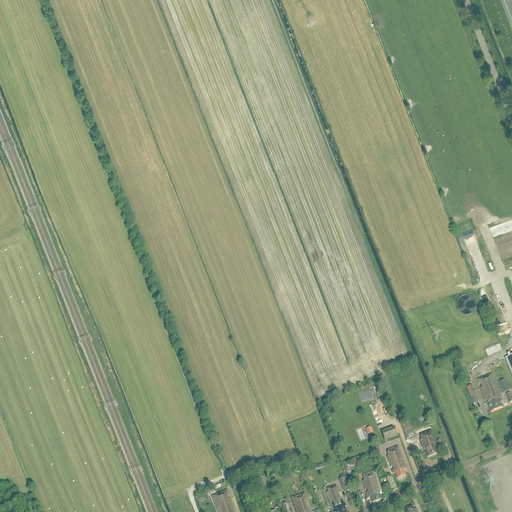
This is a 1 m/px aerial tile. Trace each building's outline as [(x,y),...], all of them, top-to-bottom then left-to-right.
[(461,225),(464,234),(473,231),(470,222),(461,225)] [(478,241),(468,246),(470,249),(480,244),(478,241)] [(474,299),(470,296),(464,296),(460,298),(456,302),(456,307),(458,312),(462,315),(467,316),(472,314),(475,309),(476,304),(474,299)] [(482,378),(477,380),(479,385),(481,384),(482,388),(480,388),(485,401),(487,400),(490,406),(489,406),(491,412),(503,408),(501,402),(502,401),(492,374),(487,376),(487,378),(483,380),(482,378)] [(499,383),(504,394),(509,391),(505,380),(499,383)] [(392,428),(380,432),(384,441),(396,436),(392,428)] [(421,439),(420,440),(422,448),(424,447),(428,458),(437,454),(435,448),(436,448),(430,431),(419,435),(421,439)] [(388,456),(386,457),(390,467),(392,466),(393,470),(391,470),(392,473),(394,473),(396,479),(405,475),(403,470),(405,469),(397,446),(386,450),(388,456)] [(362,481),(365,490),(366,489),(367,493),(366,494),(367,498),(370,498),(371,503),(381,500),(378,492),(381,491),(374,471),(362,475),(364,481),(362,481)] [(258,479),(264,494),(270,492),(264,477),(258,479)] [(250,482),(256,497),(262,495),(256,480),(250,482)] [(329,492),(326,493),(332,510),(333,509),(334,511),(336,511),(335,511),(346,511),(345,507),(346,506),(345,504),(343,504),(342,500),(343,500),(341,492),(339,492),(336,485),(328,489),(329,492)] [(228,497),(229,496),(227,491),(212,497),(217,511),(235,511),(230,499),(229,500),(228,497)] [(265,496),(266,500),(269,499),(271,503),(275,502),(272,492),(267,494),(268,495),(265,496)] [(310,511),(304,493),(291,498),(296,511),(310,511)]
